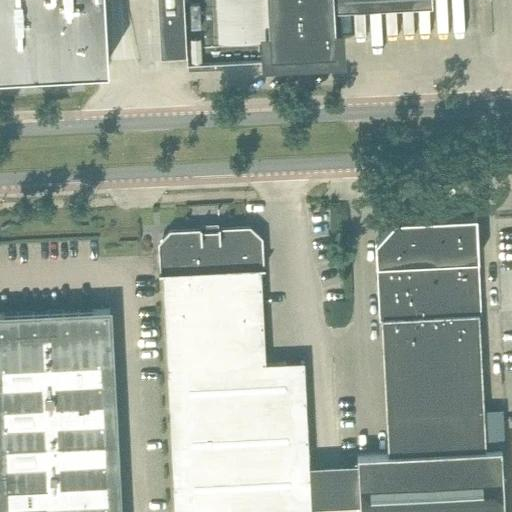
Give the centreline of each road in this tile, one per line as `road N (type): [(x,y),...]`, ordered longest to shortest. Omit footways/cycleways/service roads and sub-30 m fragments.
road 1 (tertiary): [(0,182),(511,155)]
road 2 (tertiary): [(511,105),(0,129)]
